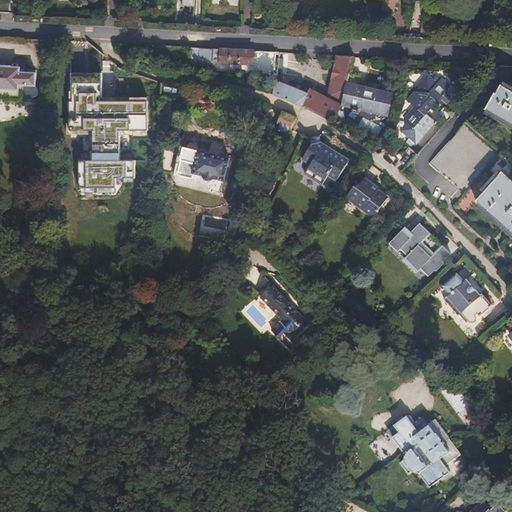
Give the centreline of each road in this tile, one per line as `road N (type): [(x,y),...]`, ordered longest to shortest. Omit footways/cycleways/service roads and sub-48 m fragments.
road 1 (residential): [(511,55),(110,33)]
road 2 (unknown): [(511,71),(496,77),(422,158),(449,198)]
